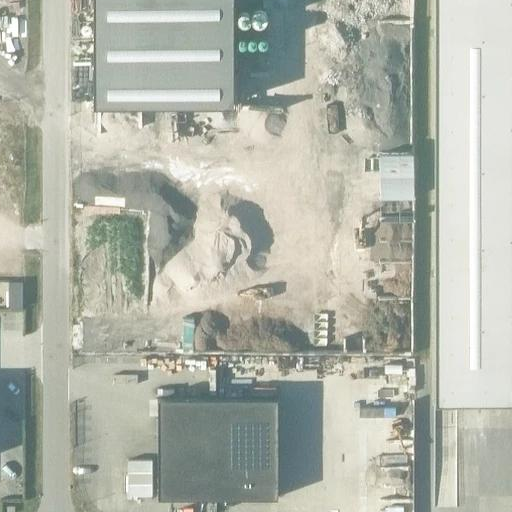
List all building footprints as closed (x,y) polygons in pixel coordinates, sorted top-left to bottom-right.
[(92,0),(93,105),(232,105),(232,0),(92,0)] [(511,0),(433,0),(434,404),(511,403),(511,0)] [(22,283),(8,283),(8,309),(22,309),(22,283)] [(277,498),(277,398),(157,398),(157,498),(277,498)] [(331,511),(342,511),(343,483),(332,483),(331,511)]
